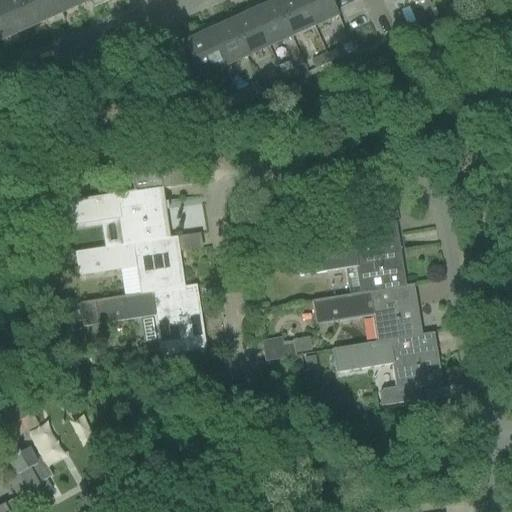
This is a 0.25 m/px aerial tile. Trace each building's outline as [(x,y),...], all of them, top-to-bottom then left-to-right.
[(16,0),(0,0),(0,23),(10,46),(19,42),(16,36),(30,29),(16,0)] [(44,0),(16,0),(30,29),(45,23),(48,29),(55,25),(44,0)] [(71,0),(44,0),(55,25),(64,21),(61,15),(75,9),(71,0)] [(98,0),(71,0),(75,9),(90,2),(93,8),(101,5),(98,0)] [(278,0),(274,2),(291,38),(314,28),(300,0),(278,0)] [(300,0),(314,28),(337,18),(328,0),(300,0)] [(257,2),(249,6),(269,49),(291,38),(274,2),(260,8),(257,2)] [(243,16),(229,22),(246,59),(269,49),(249,6),(241,9),(243,16)] [(212,22),(204,26),(224,69),(246,59),(229,22),(215,28),(212,22)] [(0,23),(0,44),(2,49),(10,46),(0,23)] [(198,36),(183,43),(187,51),(173,57),(186,85),(199,78),(200,80),(224,69),(204,26),(196,30),(198,36)] [(326,55),(330,64),(344,57),(345,57),(341,48),(340,49),(326,55)] [(311,62),(315,70),(330,64),(326,55),(311,62)] [(295,69),(281,75),(285,84),(299,77),(295,69)] [(281,75),(265,83),(269,91),(285,84),(281,75)] [(250,89),(236,96),(239,104),(254,97),(250,89)] [(206,95),(203,105),(224,111),(239,104),(236,96),(226,101),(206,95)] [(118,220),(122,247),(168,240),(167,238),(164,238),(159,205),(162,204),(160,190),(59,205),(62,229),(118,220)] [(272,199),(260,208),(269,221),(281,211),(272,199)] [(354,269),(360,295),(360,296),(405,288),(413,287),(413,286),(404,287),(404,285),(400,286),(395,252),(399,252),(394,223),(368,227),(371,241),(295,254),(299,278),(354,269)] [(122,247),(74,254),(77,272),(78,278),(121,271),(134,269),(138,296),(184,289),(183,289),(183,287),(179,287),(174,254),(178,253),(176,238),(168,240),(123,247),(122,247)] [(154,318),(158,345),(203,338),(202,335),(199,336),(194,302),(197,302),(195,287),(184,289),(138,296),(125,298),(79,305),(83,329),(154,318)] [(371,317),(376,344),(421,337),(420,334),(417,335),(411,301),(415,301),(413,287),(405,288),(360,296),(360,295),(311,303),(315,326),(371,317)] [(38,298),(26,300),(28,311),(40,309),(38,298)] [(379,396),(381,408),(421,401),(419,389),(441,386),(440,383),(437,383),(431,350),(435,349),(432,335),(421,337),(376,344),(331,351),(334,375),(391,366),(395,389),(382,391),(379,396)] [(262,342),(265,363),(295,358),(293,345),(289,345),(289,344),(283,345),(282,339),(262,342)] [(313,357),(302,359),(305,374),(316,372),(313,357)] [(0,511),(19,511),(25,509),(24,506),(51,493),(45,481),(52,478),(27,433),(37,427),(25,405),(0,419),(0,435),(5,445),(7,444),(15,457),(7,461),(15,477),(8,481),(17,499),(4,505),(0,507),(0,511)]
